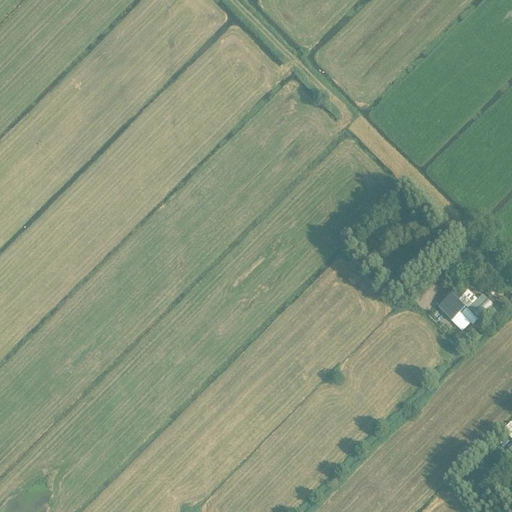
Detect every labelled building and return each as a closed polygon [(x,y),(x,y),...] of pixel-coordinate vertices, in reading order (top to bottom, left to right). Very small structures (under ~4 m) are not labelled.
[(377,252),(368,260),(382,276),(391,268),(377,252)] [(409,267),(404,271),(412,280),(417,276),(409,267)] [(404,274),(400,279),(406,286),(411,282),(404,274)] [(398,300),(403,294),(399,290),(394,296),(398,300)] [(463,296),(459,300),(468,309),(479,320),(493,306),(483,295),(473,305),(463,296)] [(438,309),(446,317),(455,308),(461,314),(466,310),(452,296),(438,309)]
